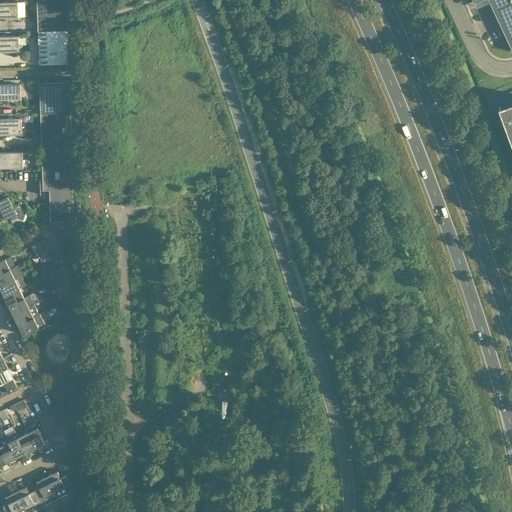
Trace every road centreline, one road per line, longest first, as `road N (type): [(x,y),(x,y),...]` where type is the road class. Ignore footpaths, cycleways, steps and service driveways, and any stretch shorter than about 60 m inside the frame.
road 1 (unclassified): [(349,511),(333,411),(198,0)]
road 2 (trunk): [(352,0),(419,154),(511,434)]
road 3 (trunk): [(511,336),(455,165),(385,0)]
road 4 (residential): [(0,481),(69,441),(0,307)]
